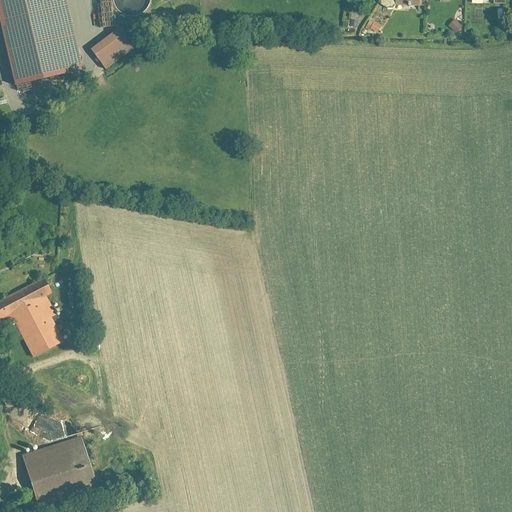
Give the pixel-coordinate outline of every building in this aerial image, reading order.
[(29,105),(24,80),(81,68),(77,49),(74,49),(64,0),(11,0),(14,14),(37,10),(46,55),(21,60),(15,28),(0,31),(0,93),(3,111),(29,105)] [(114,0),(117,6),(120,10),(126,13),(131,14),(138,13),(143,10),(148,5),(150,0),(114,0)] [(117,26),(90,45),(102,60),(128,41),(117,26)] [(0,323),(11,318),(32,357),(62,341),(41,302),(50,297),(40,278),(0,299),(0,323)] [(21,456),(35,509),(93,495),(79,442),(21,456)]
